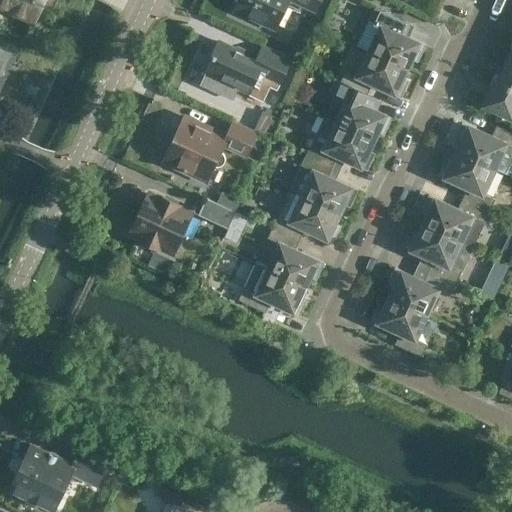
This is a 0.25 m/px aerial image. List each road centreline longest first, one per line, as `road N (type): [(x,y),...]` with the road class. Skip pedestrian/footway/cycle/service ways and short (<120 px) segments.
road 1 (residential): [(511,418),(331,330),(484,0)]
road 2 (tertiary): [(0,328),(153,0)]
